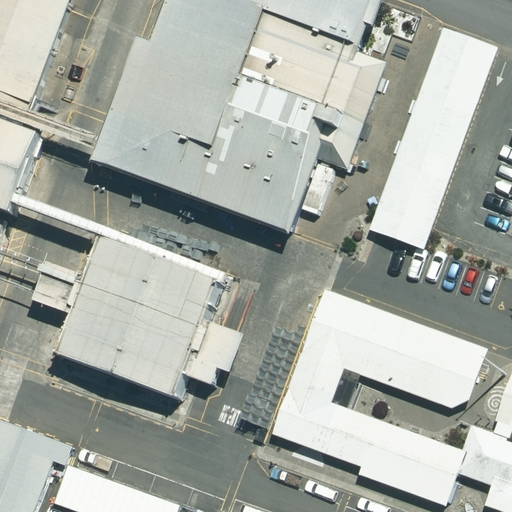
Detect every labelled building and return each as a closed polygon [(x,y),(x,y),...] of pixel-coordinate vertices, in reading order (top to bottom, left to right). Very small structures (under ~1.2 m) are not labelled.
[(0,0),(0,199),(74,0),(0,0)] [(392,3),(385,0),(163,0),(99,165),(299,242),(392,3)] [(506,53),(452,33),(378,235),(432,254),(440,234),(506,53)] [(227,272),(104,232),(61,363),(184,403),(227,272)] [(496,356),(335,296),(315,351),(292,343),(260,431),(371,471),(368,479),(455,511),(468,478),(502,490),(495,510),(499,511),(511,511),(511,406),(500,438),(480,431),(471,456),(339,408),(352,372),(474,417),(496,356)] [(48,511),(72,450),(8,426),(0,448),(0,511),(48,511)] [(188,511),(189,511),(78,472),(65,509),(74,511),(188,511)]
